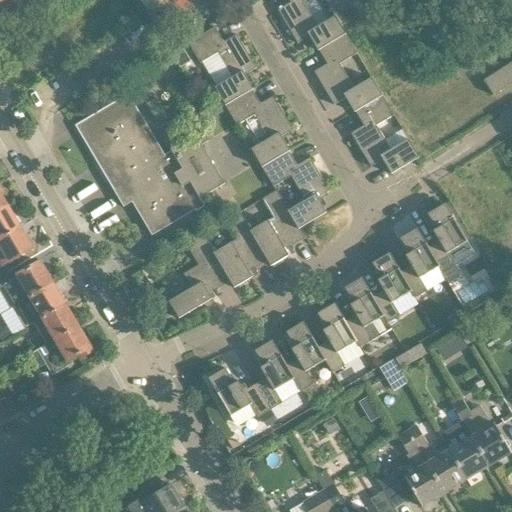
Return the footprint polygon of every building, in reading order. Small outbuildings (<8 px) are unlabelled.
[(139,0),(150,18),(179,0),(139,0)] [(346,36),(341,28),(324,0),(288,0),(291,4),(278,12),(298,45),(309,38),(318,52),(319,52),(346,36)] [(324,0),(341,28),(370,10),(363,0),(324,0)] [(439,12),(441,0),(407,0),(407,4),(439,12)] [(452,0),(464,18),(491,0),(452,0)] [(225,108),(252,92),(253,91),(245,77),(256,69),(237,36),(224,44),(215,29),(188,45),(200,65),(218,55),(232,79),(214,90),(225,108)] [(346,36),(319,52),(327,66),(314,73),(334,107),(346,100),(354,114),(356,113),(382,98),(371,79),(354,90),(339,66),(357,55),(346,36)] [(181,48),(170,54),(179,69),(190,62),(181,48)] [(464,49),(454,52),(457,61),(467,58),(464,49)] [(493,96),(511,84),(511,63),(483,81),(493,96)] [(262,169),(289,153),(290,153),(281,138),(293,131),(273,98),(260,106),(252,92),(225,108),(237,127),(254,116),(269,140),(251,151),(262,169)] [(165,157),(128,95),(75,127),(123,209),(132,203),(152,237),(195,212),(196,213),(197,212),(192,204),(198,201),(199,203),(201,202),(200,200),(224,185),(224,184),(223,185),(200,147),(208,142),(203,133),(204,132),(204,131),(170,151),(171,153),(165,157)] [(382,98),(356,113),(364,127),(351,135),(371,168),(382,162),(391,176),(419,159),(408,141),(390,152),(376,127),(394,117),(382,98)] [(220,102),(201,113),(207,122),(225,111),(220,102)] [(289,153),(262,169),(274,188),(291,178),(306,202),(289,212),(288,213),(298,231),(300,230),(326,214),(318,200),(330,193),(310,160),(297,167),(289,153)] [(300,230),(298,231),(288,213),(289,212),(277,192),(263,201),(274,219),(251,232),(250,233),(268,263),(271,268),(289,257),(286,252),(291,249),(293,251),(294,251),(293,248),(305,240),(300,230)] [(428,249),(440,268),(438,268),(442,275),(455,268),(448,255),(467,243),(445,205),(427,216),(432,223),(430,224),(435,232),(433,233),(439,243),(428,249)] [(0,240),(19,229),(7,208),(0,212),(0,240)] [(237,241),(215,254),(213,255),(230,283),(234,290),(252,279),(249,274),(255,270),(256,273),(258,272),(256,270),(268,263),(250,233),(251,232),(240,214),(226,222),(237,241)] [(19,229),(0,240),(0,269),(32,250),(19,229)] [(401,274),(412,293),(411,293),(415,300),(428,292),(420,280),(438,268),(440,268),(428,249),(417,230),(400,240),(404,248),(403,249),(407,256),(405,258),(411,267),(401,274)] [(213,255),(215,254),(204,236),(186,246),(199,267),(183,276),(192,290),(169,303),(179,320),(212,300),(209,295),(215,292),(217,295),(218,295),(217,291),(230,283),(213,255)] [(373,298),(384,317),(383,318),(387,325),(400,317),(392,304),(411,293),(412,293),(401,274),(389,255),(372,265),(377,273),(375,273),(380,281),(378,282),(384,292),(373,298)] [(13,309),(52,286),(39,264),(0,286),(0,297),(8,312),(13,309)] [(446,281),(449,286),(462,279),(455,268),(442,275),(446,281)] [(345,323),(357,343),(356,343),(359,349),(372,342),(365,329),(383,318),(384,317),(373,298),(362,279),(345,290),(349,297),(348,298),(352,306),(350,307),(356,317),(345,323)] [(52,286),(13,309),(26,331),(36,325),(65,308),(52,286)] [(318,349),(326,361),(325,362),(332,375),(345,367),(337,354),(356,343),(357,343),(345,323),(335,305),(317,315),(322,323),(320,324),(325,331),(323,332),(329,342),(318,349)] [(65,308),(36,325),(48,347),(78,329),(65,308)] [(477,314),(468,319),(473,328),(483,323),(477,314)] [(287,367),(294,380),(293,381),(301,394),(314,386),(306,373),(325,362),(326,361),(318,349),(303,324),(286,334),(291,341),(289,342),(293,350),(292,351),(297,361),(287,367)] [(48,347),(52,354),(42,361),(51,375),(72,363),(71,361),(80,356),(82,359),(92,353),(78,329),(48,347)] [(451,340),(458,353),(467,348),(459,335),(451,340)] [(255,386),(270,412),(282,405),(275,392),(293,381),(294,380),(287,367),(272,342),(255,352),(259,360),(258,361),(262,368),(260,370),(266,380),(255,386)] [(392,360),(399,371),(426,354),(419,343),(392,360)] [(399,371),(392,360),(378,369),(385,379),(399,371)] [(270,412),(255,386),(244,393),(238,383),(236,384),(232,376),(230,377),(226,370),(208,380),(216,393),(213,394),(221,407),(223,405),(231,418),(250,406),(258,419),(270,412)] [(363,411),(373,405),(368,397),(358,403),(363,411)] [(450,405),(488,468),(511,454),(493,425),(491,426),(479,407),(467,413),(459,400),(450,405)] [(488,468),(450,405),(442,410),(462,444),(460,445),(448,452),(466,481),(488,468)] [(296,413),(292,406),(286,409),(291,417),(296,413)] [(270,412),(261,417),(267,428),(276,422),(270,412)] [(466,481),(448,452),(434,460),(414,427),(405,433),(442,495),(466,481)] [(442,495),(405,433),(397,437),(408,456),(406,456),(415,472),(403,479),(421,508),(442,495)] [(314,479),(322,492),(333,511),(367,511),(366,510),(362,511),(349,511),(342,499),(340,500),(324,473),(314,479)] [(407,501),(394,478),(380,485),(384,492),(394,509),(407,501)] [(109,488),(106,483),(100,486),(104,492),(109,488)] [(120,511),(180,511),(185,509),(171,485),(140,504),(139,501),(120,511)] [(333,511),(322,492),(302,503),(307,511),(333,511)] [(395,511),(394,509),(384,492),(370,500),(376,511),(395,511)]
